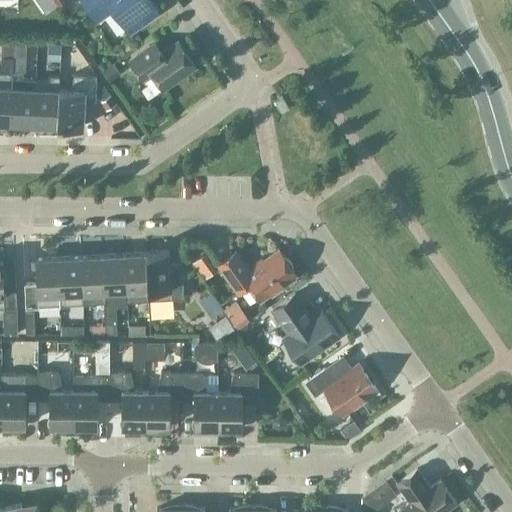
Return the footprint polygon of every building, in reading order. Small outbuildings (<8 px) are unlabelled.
[(56,4),(55,3),(53,0),(36,0),(45,12),(56,4)] [(158,11),(149,0),(81,0),(97,22),(114,10),(129,31),(158,11)] [(196,65),(178,40),(157,55),(149,45),(129,59),(142,78),(151,72),(163,88),(196,65)] [(2,43),(1,56),(13,56),(13,42),(2,42),(2,43)] [(13,56),(13,57),(25,58),(26,43),(13,43),(13,56)] [(59,60),(60,43),(48,43),(47,59),(59,60)] [(0,71),(0,120),(9,121),(12,72),(13,57),(13,56),(1,56),(0,71)] [(109,81),(119,74),(112,64),(102,71),(109,81)] [(12,72),(9,121),(33,122),(36,78),(23,77),(23,72),(12,72)] [(57,124),(57,123),(57,125),(82,126),(83,98),(95,98),(95,96),(96,74),(73,73),(72,88),(59,87),(57,124)] [(36,78),(33,122),(57,123),(57,124),(59,87),(60,74),(48,74),(48,79),(36,78)] [(105,110),(116,102),(110,94),(96,74),(95,96),(102,99),(99,102),(105,110)] [(281,112),(289,107),(282,96),(274,100),(281,112)] [(169,249),(146,251),(146,252),(148,299),(183,297),(182,261),(169,262),(169,249)] [(295,272),(279,249),(249,270),(235,250),(218,262),(238,291),(249,283),(259,298),(295,272)] [(217,268),(204,251),(192,260),(204,277),(217,268)] [(145,252),(124,253),(126,300),(127,300),(148,299),(146,252),(145,252)] [(124,253),(102,254),(105,302),(106,322),(115,322),(117,321),(116,306),(127,306),(126,300),(124,253)] [(102,254),(80,255),(83,303),(104,302),(105,302),(102,254)] [(80,255),(58,256),(60,304),(69,303),(70,318),(83,317),(83,303),(80,255)] [(37,281),(24,282),(25,306),(60,304),(58,256),(35,258),(37,281)] [(3,259),(0,258),(0,306),(2,307),(17,306),(16,282),(3,282),(3,260),(3,259)] [(224,305),(212,289),(200,297),(212,313),(224,305)] [(294,292),(272,308),(289,332),(283,337),(300,362),(339,334),(321,310),(312,317),(294,292)] [(250,316),(236,296),(223,306),(237,325),(250,316)] [(2,307),(3,333),(17,333),(17,306),(2,307)] [(217,338),(217,339),(234,327),(225,314),(208,326),(214,335),(217,338)] [(36,319),(25,319),(26,333),(36,333),(36,319)] [(256,330),(249,320),(238,328),(237,328),(244,338),(256,330)] [(105,322),(105,324),(105,334),(106,334),(116,334),(115,322),(106,322),(105,322)] [(61,333),(77,334),(77,324),(61,323),(61,333)] [(102,334),(104,334),(105,334),(105,324),(91,324),(91,334),(93,334),(98,334),(102,334)] [(127,334),(145,334),(145,324),(128,324),(127,334)] [(95,354),(109,354),(109,340),(95,340),(95,354)] [(132,340),(132,353),(146,353),(146,341),(146,340),(142,340),(132,340)] [(164,341),(146,341),(146,353),(146,359),(163,359),(164,341)] [(217,341),(197,341),(197,356),(217,357),(217,341)] [(334,379),(325,366),(304,380),(314,395),(324,388),(342,413),(377,388),(358,362),(334,379)] [(37,369),(37,373),(37,398),(50,398),(49,416),(48,420),(49,425),(52,428),(56,429),(60,428),(63,425),(73,425),(73,388),(62,388),(58,369),(37,369)] [(109,370),(109,373),(109,399),(122,399),(122,417),(120,421),(122,425),(125,428),(129,429),(133,428),(136,425),(145,425),(145,389),(134,389),(130,370),(109,370)] [(145,389),(145,425),(155,426),(157,429),(161,430),(166,428),(169,426),(170,421),(169,417),(169,399),(181,399),(181,370),(161,370),(157,389),(145,389)] [(181,370),(181,399),(194,399),(194,417),(192,421),(194,426),(196,429),(201,430),(205,429),(207,426),(217,426),(217,389),(206,389),(202,370),(181,370)] [(217,389),(217,426),(227,426),(229,429),(233,430),(237,429),(241,426),(242,422),(241,418),(241,400),(257,400),(258,371),(233,371),(229,389),(217,389)] [(1,373),(1,384),(1,424),(10,424),(13,427),(17,428),(21,427),(25,424),(26,420),(25,416),(25,398),(37,398),(37,373),(1,373)] [(73,373),(73,388),(73,425),(82,425),(85,428),(89,429),(93,428),(96,425),(98,421),(97,417),(97,399),(109,399),(109,373),(73,373)] [(340,428),(347,438),(360,429),(353,419),(340,428)] [(417,468),(396,482),(409,500),(405,503),(411,511),(441,511),(456,502),(440,479),(430,486),(417,468)] [(370,511),(396,494),(386,478),(361,495),(361,507),(364,511),(370,511)] [(0,511),(38,511),(37,508),(22,508),(21,503),(0,506),(0,511)] [(180,511),(180,503),(166,505),(166,507),(156,507),(156,511),(180,511)] [(195,505),(180,503),(180,511),(204,511),(204,508),(195,507),(195,505)] [(228,511),(252,511),(252,503),(238,506),(238,508),(228,508),(228,511)] [(267,506),(252,503),(252,511),(276,511),(276,508),(267,508),(267,506)]
